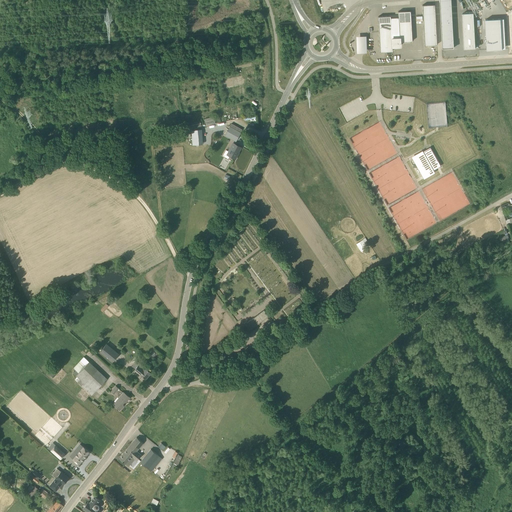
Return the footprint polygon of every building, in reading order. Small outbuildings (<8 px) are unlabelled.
[(439,0),(442,48),(454,48),(451,0),(439,0)] [(422,5),(424,46),(437,45),(434,5),(422,5)] [(412,41),(410,11),(398,12),(399,38),(391,38),(390,16),(378,17),(380,52),(392,51),(392,46),(400,46),(400,42),(412,41)] [(462,13),(464,48),(476,48),(474,12),(462,13)] [(486,20),(487,50),(503,49),(501,19),(486,20)] [(355,35),(356,52),(366,51),(365,34),(355,35)] [(236,141),(241,133),(238,131),(240,128),(235,126),(231,123),(225,135),(231,139),(236,141)] [(202,129),(191,130),(192,141),(194,141),(202,140),(202,129)] [(241,147),(234,143),(232,145),(230,144),(228,148),(225,153),(235,159),(237,156),(236,155),(241,147)] [(426,170),(428,173),(441,166),(430,147),(422,151),(423,152),(421,153),(416,155),(418,158),(416,159),(423,171),(426,170)] [(410,160),(417,175),(420,174),(412,159),(410,160)] [(461,209),(433,209),(439,220),(461,209)] [(362,240),(356,244),(361,252),(366,249),(367,248),(367,247),(362,240)] [(103,312),(109,306),(106,303),(101,310),(103,312)] [(258,324),(255,320),(253,318),(247,322),(246,321),(244,323),(246,327),(249,331),(258,324)] [(112,362),(119,354),(106,343),(99,352),(112,362)] [(91,395),(98,388),(107,378),(84,356),(73,368),(76,370),(73,373),(77,377),(75,379),(91,395)] [(146,378),(151,372),(141,364),(135,370),(146,378)] [(53,377),(59,371),(54,367),(52,365),(52,366),(49,369),(47,372),(53,377)] [(130,398),(115,385),(110,391),(114,393),(115,392),(119,396),(113,404),(119,410),(123,405),(124,405),(125,405),(125,404),(130,398)] [(137,461),(142,455),(137,451),(144,443),(137,437),(119,458),(126,464),(132,457),(137,461)] [(51,451),(61,460),(66,455),(56,446),(51,451)] [(81,447),(71,459),(79,465),(88,452),(81,447)] [(151,449),(140,461),(149,468),(159,456),(151,449)] [(173,463),(177,465),(181,456),(177,454),(173,463)] [(63,484),(69,477),(61,471),(56,478),(53,482),(50,486),(56,491),(59,487),(62,483),(63,484)] [(37,483),(39,481),(29,473),(27,475),(37,483)] [(42,489),(38,493),(45,498),(48,494),(42,489)] [(97,504),(100,500),(94,496),(89,503),(88,502),(83,509),(87,511),(98,511),(100,510),(98,509),(99,507),(98,505),(97,504)] [(57,511),(63,505),(58,502),(53,509),(50,507),(48,511),(49,511),(48,511),(57,511)]
